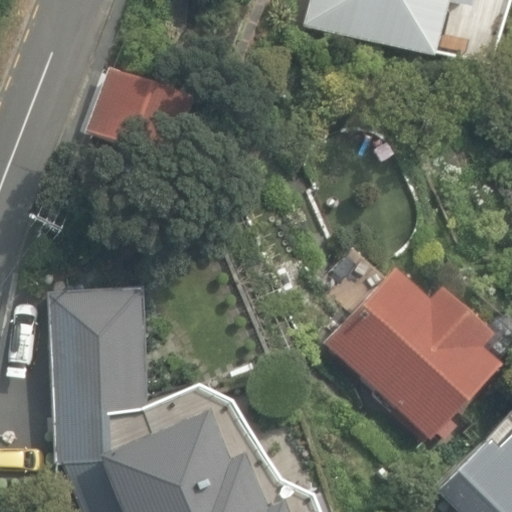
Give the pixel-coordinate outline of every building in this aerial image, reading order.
[(311,0),(305,27),(428,58),(441,5),(466,11),(468,0),(311,0)] [(86,136),(164,168),(190,101),(112,70),(86,136)] [(320,346),(425,441),(493,367),(474,350),(486,337),(435,290),(424,303),(388,271),(320,346)] [(61,464),(80,511),(325,511),(318,492),(307,496),(276,483),(226,403),(195,387),(141,411),(139,313),(45,317),(50,465),(61,464)] [(511,511),(511,425),(503,417),(474,447),(479,452),(437,497),(452,511),(511,511)]
